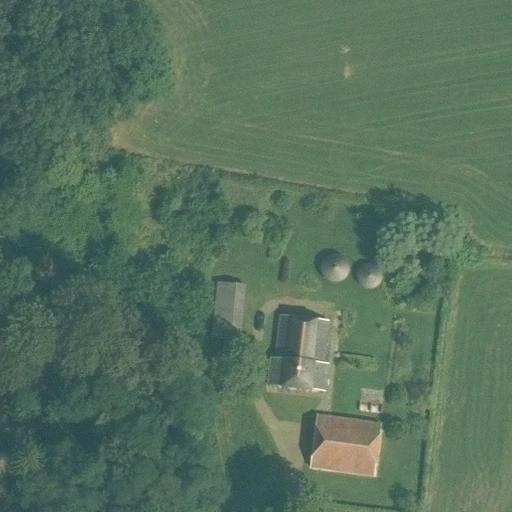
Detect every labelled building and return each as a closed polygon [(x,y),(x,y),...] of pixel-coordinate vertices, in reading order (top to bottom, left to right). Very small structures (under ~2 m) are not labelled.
[(351,261),(330,265),(334,286),(354,283),(351,261)] [(382,293),(387,273),(370,268),(365,289),(382,293)] [(240,343),(245,286),(216,284),(211,340),(240,343)] [(324,364),(329,322),(281,317),(276,359),(272,359),(269,386),(325,392),(328,365),(324,364)] [(373,477),(379,425),(317,417),(310,469),(373,477)]
